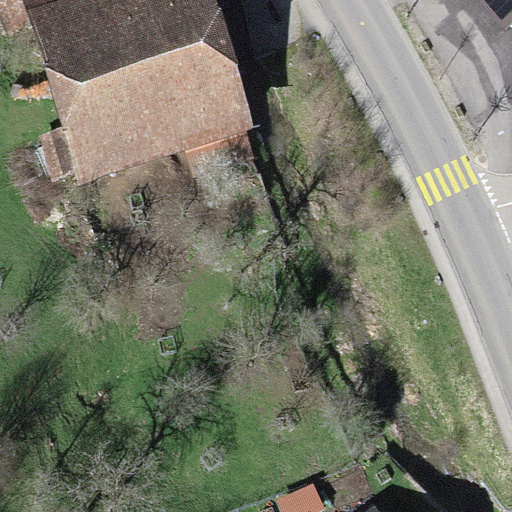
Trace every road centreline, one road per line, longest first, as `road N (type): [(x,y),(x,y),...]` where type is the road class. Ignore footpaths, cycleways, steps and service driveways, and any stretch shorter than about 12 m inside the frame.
road 1 (primary): [(350,0),(465,219)]
road 2 (primary): [(465,219),(511,332)]
